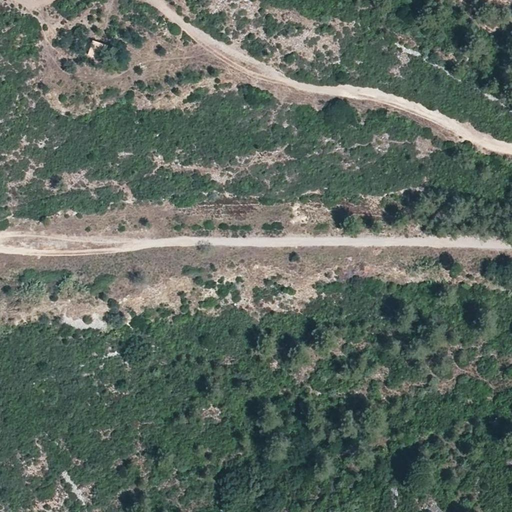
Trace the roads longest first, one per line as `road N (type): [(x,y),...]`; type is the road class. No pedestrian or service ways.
road 1 (track): [(511,244),(0,238)]
road 2 (track): [(161,0),(223,58),(271,80),(385,98),(511,148)]
